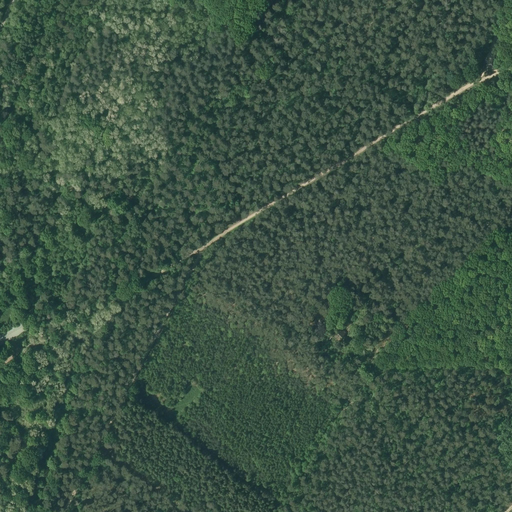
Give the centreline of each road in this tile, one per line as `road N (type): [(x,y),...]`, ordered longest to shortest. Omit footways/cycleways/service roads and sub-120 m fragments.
road 1 (unknown): [(201,248),(210,232),(248,208),(482,76)]
road 2 (track): [(201,248),(63,511)]
road 3 (track): [(410,121),(201,248)]
road 4 (track): [(201,248),(0,366)]
road 5 (track): [(382,354),(396,362),(507,364)]
